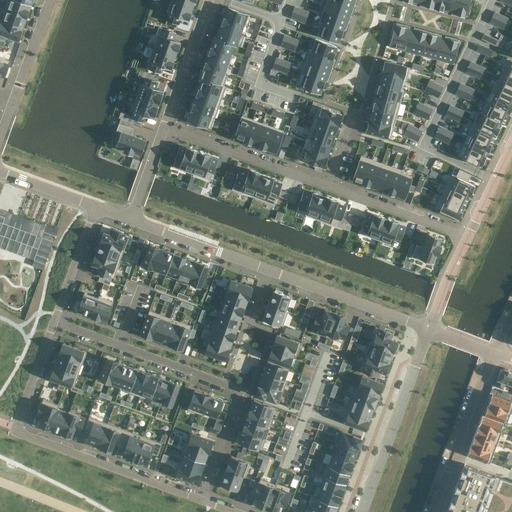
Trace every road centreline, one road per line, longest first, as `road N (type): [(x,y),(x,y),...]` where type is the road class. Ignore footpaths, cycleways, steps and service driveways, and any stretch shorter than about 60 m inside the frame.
road 1 (residential): [(53,323),(242,392),(202,502)]
road 2 (tertiary): [(132,221),(427,330)]
road 3 (residential): [(202,502),(19,430),(53,323)]
road 4 (tertiary): [(360,511),(427,330)]
road 5 (residential): [(326,184),(166,126)]
road 6 (residential): [(497,354),(436,511)]
road 7 (residential): [(466,234),(326,184)]
road 8 (residential): [(166,126),(212,0)]
road 9 (residential): [(53,323),(95,208)]
